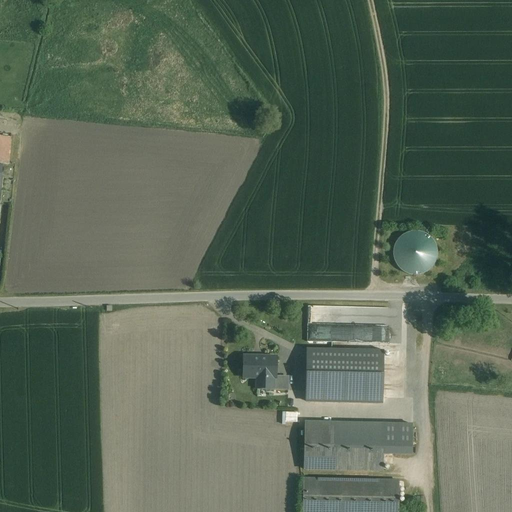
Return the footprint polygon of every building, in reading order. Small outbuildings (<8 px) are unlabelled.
[(11,138),(0,136),(0,164),(2,165),(8,165),(11,138)] [(408,272),(415,273),(422,272),(428,269),(433,265),(436,259),(437,252),(437,245),(434,239),(429,233),(422,230),(415,229),(407,230),(401,234),(396,239),(394,246),(393,252),(394,259),(398,264),(402,269),(408,272)] [(377,326),(377,307),(310,306),(309,307),(308,340),(323,340),(323,336),(320,336),(329,333),(329,334),(334,333),(335,325),(342,326),(343,328),(350,326),(352,332),(354,331),(354,328),(360,326),(375,326),(375,333),(379,331),(380,334),(385,335),(385,326),(389,339),(389,326),(377,326)] [(382,352),(305,350),(304,401),(381,403),(382,352)] [(277,358),(244,358),(243,378),(276,378),(277,358)] [(299,423),(298,412),(283,412),(283,423),(299,423)] [(302,424),(302,471),(381,472),(382,448),(334,447),(335,425),(302,424)] [(303,479),(301,511),(396,511),(398,482),(303,479)]
